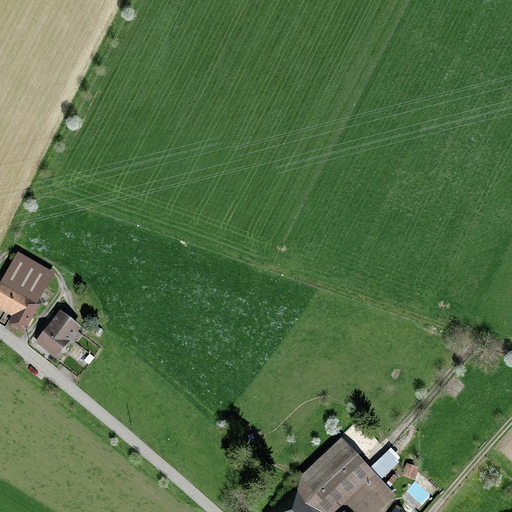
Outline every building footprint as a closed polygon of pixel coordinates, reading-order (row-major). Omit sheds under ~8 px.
[(51,278),(16,258),(0,286),(0,313),(12,320),(8,327),(23,336),(38,310),(34,308),(51,278)] [(78,331),(59,317),(35,347),(55,362),(78,331)] [(375,511),(391,498),(342,443),(293,486),(297,490),(272,511),(375,511)] [(414,483),(417,471),(407,468),(404,480),(414,483)] [(413,511),(404,503),(397,508),(393,511),(413,511)]
